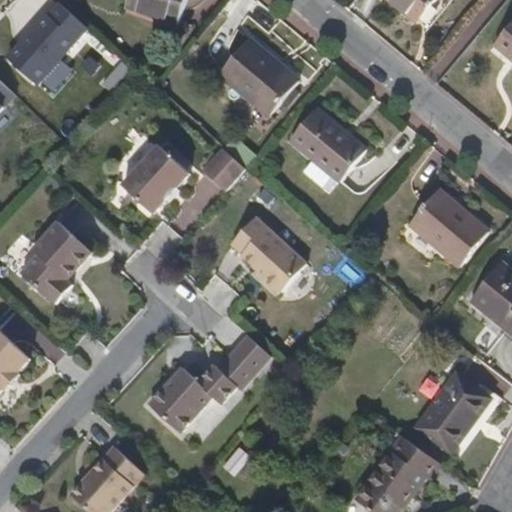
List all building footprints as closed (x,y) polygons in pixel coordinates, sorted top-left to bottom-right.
[(38,86),(90,30),(58,0),(6,56),(38,86)] [(130,0),(128,8),(178,27),(187,0),(130,0)] [(388,0),(418,24),(438,0),(388,0)] [(511,27),(496,47),(511,61),(511,27)] [(253,39),(221,77),(271,117),(301,81),(253,39)] [(0,112),(16,96),(0,81),(0,112)] [(320,109),(291,142),(341,183),(370,150),(320,109)] [(157,149),(121,189),(151,216),(166,200),(169,202),(177,194),(174,191),(188,176),(157,149)] [(223,149),(205,170),(214,177),(232,157),(223,149)] [(235,157),(214,181),(227,193),(248,170),(235,157)] [(266,210),(277,197),(265,186),(253,199),(266,210)] [(442,191),(412,227),(461,269),(492,232),(442,191)] [(240,245),(257,259),(264,265),(260,269),(277,284),(280,280),(283,281),(305,255),(251,207),(229,232),(241,242),(240,245)] [(73,270),(77,273),(92,256),(56,224),(31,252),(36,257),(19,275),(50,302),(51,300),(57,306),(73,287),(68,283),(65,279),(73,270)] [(264,265),(257,259),(252,264),(260,269),(264,265)] [(473,304),(511,333),(511,269),(505,264),(473,304)] [(68,283),(77,273),(73,270),(65,279),(68,283)] [(244,393),(275,359),(252,338),(222,371),(218,368),(203,385),(186,370),(153,408),(184,436),(217,399),(225,407),(241,389),(244,393)] [(0,392),(1,392),(4,394),(18,380),(15,377),(25,366),(0,342),(0,392)] [(460,376),(418,428),(452,455),(493,402),(460,376)] [(443,463),(408,436),(358,500),(373,511),(402,511),(429,478),(431,479),(443,463)] [(237,477),(252,458),(238,447),(223,466),(237,477)] [(82,490),(78,487),(68,497),(84,511),(113,511),(143,481),(112,452),(87,477),(91,481),(82,490)] [(87,477),(78,487),(82,490),(91,481),(87,477)]
